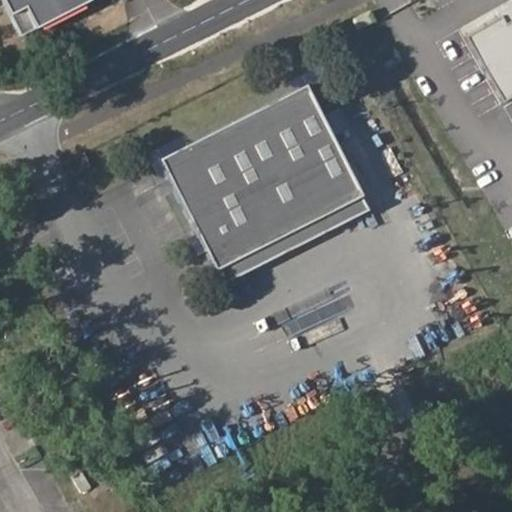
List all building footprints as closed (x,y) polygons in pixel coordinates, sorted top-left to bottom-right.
[(0,0),(0,26),(8,43),(90,0),(0,0)] [(511,2),(463,30),(501,100),(511,93),(511,2)] [(358,17),(341,26),(346,35),(363,27),(358,17)] [(309,72),(151,153),(211,274),(371,191),(309,72)] [(41,416),(14,431),(31,463),(58,448),(41,416)]
